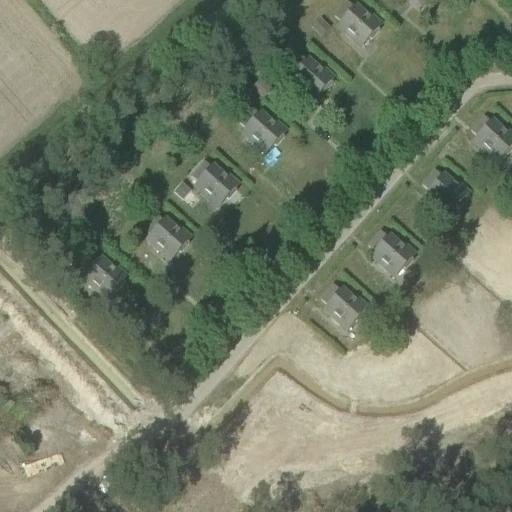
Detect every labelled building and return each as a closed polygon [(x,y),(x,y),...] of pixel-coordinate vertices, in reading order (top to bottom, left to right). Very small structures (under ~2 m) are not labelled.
[(352,43),(356,39),(364,46),(369,40),(370,42),(378,33),(377,31),(381,27),(367,15),(365,17),(355,8),(353,10),(346,4),(333,19),(340,25),(336,29),(352,43)] [(320,21),(312,30),(320,38),(328,29),(320,21)] [(304,97),(308,92),(316,99),(321,93),(323,95),(331,86),(329,85),(333,80),(320,68),(318,71),(307,61),(305,63),(299,57),(285,72),(292,78),(288,83),(304,97)] [(259,80),(251,89),(262,99),(270,91),(259,80)] [(256,150),(260,146),(268,153),(273,147),(275,148),(283,140),(281,138),(285,134),(272,122),(270,124),(260,115),(258,117),(251,111),(238,125),(245,132),(241,136),(256,150)] [(487,158),(492,154),(499,161),(504,155),(506,157),(511,151),(511,137),(504,130),(502,133),(492,123),(490,125),(483,119),(470,133),(476,139),(472,144),(487,158)] [(193,189),(209,204),(213,199),(221,206),(226,200),(227,202),(235,193),(234,191),(238,187),(224,175),(222,177),(212,168),(210,170),(203,164),(190,179),(197,185),(193,189)] [(444,208),(451,215),(457,209),(458,210),(466,201),(464,200),(468,195),(455,184),(453,186),(443,177),(441,179),(434,173),(421,187),(428,194),(424,198),(440,212),(444,208)] [(181,186),(173,195),(182,203),(190,194),(181,186)] [(161,257),(165,252),(173,259),(178,254),(180,255),(188,246),(186,245),(190,240),(177,228),(175,231),(164,222),(162,224),(155,218),(143,232),(149,238),(145,243),(161,257)] [(390,269),(397,276),(402,270),(404,271),(412,262),(410,261),(414,256),(401,245),(399,247),(389,238),(387,240),(380,234),(367,249),(374,255),(370,259),(386,273),(390,269)] [(97,296),(101,291),(109,298),(114,292),(116,294),(123,285),(122,283),(126,279),(112,267),(110,269),(100,260),(98,262),(91,256),(78,271),(85,277),(81,281),(97,296)] [(338,327),(342,322),(350,329),(355,323),(357,325),(365,316),(363,314),(367,310),(353,298),(351,301),(341,291),(339,293),(332,287),(319,302),(326,308),(322,313),(338,327)] [(41,344),(40,347),(50,350),(53,336),(62,338),(67,319),(38,312),(31,342),(41,344)] [(45,468),(57,459),(33,427),(21,436),(45,468)] [(10,437),(0,446),(10,457),(20,449),(10,437)]
